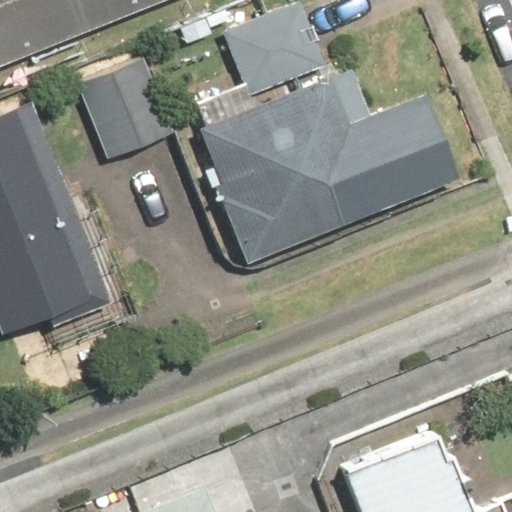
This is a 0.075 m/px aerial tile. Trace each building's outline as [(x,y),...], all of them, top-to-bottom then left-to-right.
[(0,0),(0,70),(177,0),(0,0)] [(305,0),(281,0),(221,24),(249,93),(330,61),(305,0)] [(353,61),(200,121),(255,263),(409,203),(353,61)] [(140,64),(84,86),(111,155),(168,132),(140,64)] [(36,99),(0,112),(0,307),(10,334),(110,297),(36,99)] [(441,437),(346,472),(360,511),(511,511),(511,498),(510,493),(468,508),(441,437)] [(216,511),(204,480),(128,511),(216,511)]
